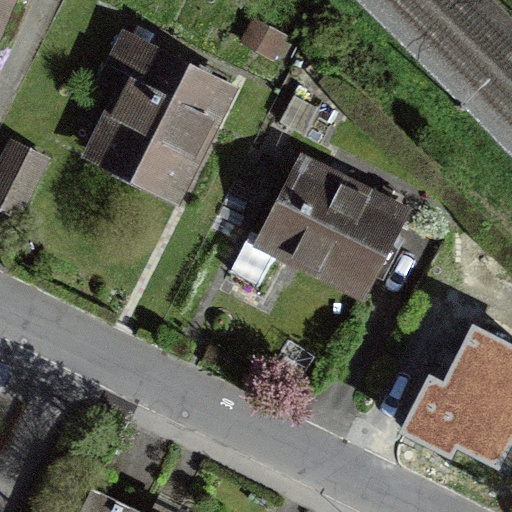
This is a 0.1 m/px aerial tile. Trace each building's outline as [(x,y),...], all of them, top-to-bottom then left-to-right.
[(0,0),(0,62),(3,64),(28,0),(0,0)] [(84,168),(180,214),(236,101),(124,47),(108,81),(137,95),(118,134),(104,128),(84,168)] [(0,177),(0,219),(21,230),(51,171),(13,151),(0,177)] [(261,258),(365,310),(410,219),(306,167),(261,258)] [(402,440),(511,492),(511,352),(484,340),(452,408),(424,395),(402,440)] [(127,511),(101,499),(94,511),(127,511)]
